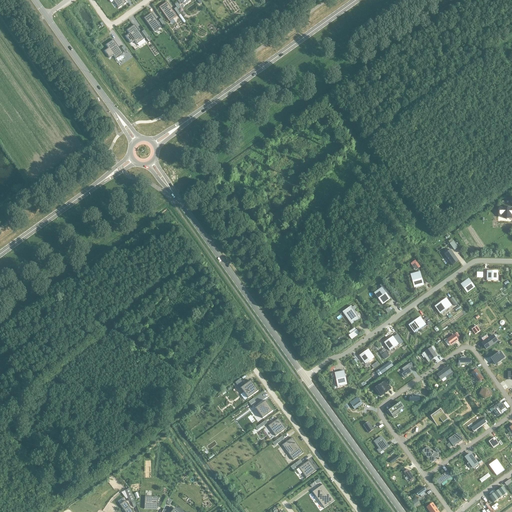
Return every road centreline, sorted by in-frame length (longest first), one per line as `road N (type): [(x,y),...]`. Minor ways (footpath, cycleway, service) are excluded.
road 1 (residential): [(511,261),(468,266),(304,377)]
road 2 (tertiary): [(304,377),(166,185)]
road 3 (secondary): [(178,127),(355,0)]
road 4 (residential): [(425,477),(380,411),(459,350),(473,351)]
road 5 (residential): [(358,511),(255,372)]
road 6 (tertiary): [(401,511),(304,377)]
road 7 (secondary): [(0,254),(107,177)]
